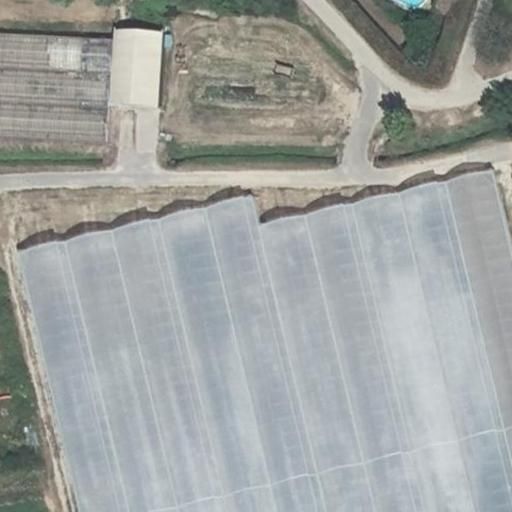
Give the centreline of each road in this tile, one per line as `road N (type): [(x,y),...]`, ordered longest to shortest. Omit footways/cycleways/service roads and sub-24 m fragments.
road 1 (track): [(0,182),(353,174),(388,93)]
road 2 (track): [(511,81),(473,94),(388,93),(364,48),(317,0)]
road 3 (track): [(353,174),(511,146)]
